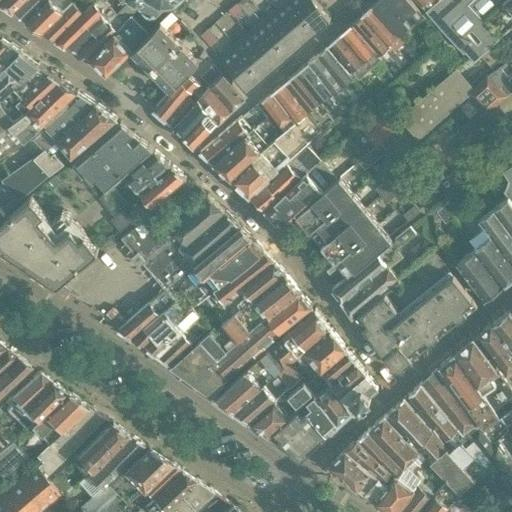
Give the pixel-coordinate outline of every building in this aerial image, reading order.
[(0,0),(12,9),(21,0),(0,0)] [(21,0),(12,9),(27,18),(44,0),(21,0)] [(44,0),(27,18),(42,28),(65,7),(72,0),(44,0)] [(42,28),(56,38),(76,18),(83,10),(93,0),(84,0),(79,6),(72,0),(65,7),(42,28)] [(56,38),(65,43),(96,12),(107,2),(105,0),(93,0),(83,10),(56,38)] [(89,59),(89,58),(91,56),(115,31),(131,14),(139,5),(135,1),(134,1),(133,0),(127,0),(117,11),(107,2),(96,12),(65,43),(77,51),(89,59)] [(133,0),(134,1),(135,1),(139,5),(147,14),(155,15),(171,0),(133,0)] [(240,0),(238,2),(244,9),(254,1),(252,0),(240,0)] [(317,29),(291,0),(286,0),(276,9),(304,41),(317,29)] [(316,0),(291,0),(317,29),(328,20),(328,19),(331,17),(316,0)] [(397,32),(407,24),(386,0),(376,0),(372,4),(397,32)] [(404,19),(411,13),(419,23),(425,17),(411,0),(386,0),(407,24),(408,23),(404,19)] [(499,36),(482,18),(468,2),(470,0),(437,0),(434,3),(426,10),(441,28),(463,52),(465,50),(474,60),(479,55),(487,48),(499,36)] [(470,0),(468,2),(482,18),(502,0),(470,0)] [(511,0),(502,0),(482,18),(499,36),(511,25),(511,24),(511,0)] [(244,9),(250,16),(260,8),(254,1),(244,9)] [(372,4),(362,14),(395,50),(404,41),(398,34),(399,34),(397,32),(372,4)] [(304,41),(276,9),(262,21),(290,53),(304,41)] [(91,56),(89,58),(93,62),(94,61),(95,62),(96,61),(107,73),(109,70),(131,49),(132,48),(148,32),(131,14),(115,31),(91,56)] [(362,14),(351,23),(379,55),(386,49),(401,66),(404,63),(396,53),(395,51),(395,50),(362,14)] [(170,87),(178,80),(193,65),(198,60),(160,21),(154,27),(140,41),(132,49),(134,51),(134,54),(138,58),(141,58),(147,64),(147,67),(150,71),(154,71),(159,76),(159,79),(162,83),(165,82),(170,87)] [(290,53),(262,21),(249,33),(276,65),(290,53)] [(351,23),(341,32),(370,68),(381,58),(379,55),(351,23)] [(370,68),(341,32),(330,41),(359,78),(370,68)] [(276,65),(249,33),(235,44),(263,77),(276,65)] [(0,54),(12,41),(2,35),(0,37),(0,54)] [(0,69),(21,48),(12,41),(0,54),(0,69)] [(263,77),(235,44),(220,57),(248,88),(250,86),(251,87),(263,77)] [(317,53),(343,85),(348,80),(351,83),(354,80),(326,46),(317,53)] [(0,97),(17,117),(61,77),(46,67),(34,57),(21,48),(0,69),(0,97)] [(498,59),(487,48),(479,55),(490,67),(498,59)] [(404,63),(406,64),(408,62),(399,51),(396,53),(404,63)] [(308,61),(342,103),(351,94),(343,85),(317,53),(308,61)] [(511,56),(500,66),(511,80),(511,56)] [(296,71),(320,100),(325,96),(333,106),(328,110),(334,119),(347,108),(342,103),(308,61),(296,71)] [(506,95),(511,89),(511,80),(500,66),(489,75),(506,95)] [(456,68),(399,117),(418,138),(465,96),(462,93),(462,90),(470,83),(456,68)] [(309,111),(318,123),(319,122),(323,127),(332,119),(327,111),(322,114),(315,105),(320,100),(296,71),(284,81),(309,111)] [(154,107),(165,117),(187,93),(190,90),(192,92),(200,83),(188,72),(170,88),(157,103),(154,107)] [(224,72),(211,85),(233,108),(246,95),(224,72)] [(496,103),(506,95),(489,75),(479,83),(496,103)] [(0,156),(25,139),(43,122),(78,89),(61,77),(17,117),(11,122),(0,130),(0,156)] [(284,81),(273,90),(295,121),(309,111),(284,81)] [(486,112),(496,103),(479,83),(468,93),(486,112)] [(209,107),(222,118),(233,108),(211,85),(197,97),(209,107)] [(44,148),(33,157),(50,174),(64,162),(54,152),(62,146),(60,143),(61,142),(66,138),(63,135),(97,102),(78,89),(43,122),(47,126),(35,138),(44,148)] [(261,99),(284,131),(295,121),(273,90),(261,99)] [(363,91),(355,98),(358,102),(366,95),(363,91)] [(165,117),(173,124),(197,97),(195,95),(192,98),(187,93),(165,117)] [(0,130),(11,122),(17,117),(0,97),(0,130)] [(173,124),(184,134),(209,107),(197,97),(173,124)] [(371,117),(381,110),(370,97),(360,104),(371,117)] [(460,107),(470,117),(477,110),(468,100),(460,107)] [(66,138),(61,142),(72,156),(118,117),(97,102),(63,135),(66,138)] [(209,107),(184,134),(194,144),(222,118),(209,107)] [(381,109),(371,118),(362,125),(377,144),(396,128),(381,109)] [(232,177),(249,193),(306,142),(322,128),(318,123),(309,111),(295,121),(284,131),(267,144),(232,177)] [(200,150),(214,161),(252,127),(242,115),(234,121),(200,150)] [(125,172),(126,173),(155,148),(121,119),(76,157),(93,178),(97,175),(107,188),(125,172)] [(214,161),(232,177),(267,144),(252,127),(214,161)] [(249,193),(265,208),(307,170),(320,158),(321,158),(306,142),(249,193)] [(377,145),(373,148),(379,155),(386,149),(380,142),(377,145)] [(126,173),(140,190),(173,163),(155,148),(126,173)] [(373,148),(366,154),(372,161),(379,155),(373,148)] [(358,160),(364,168),(372,161),(366,154),(358,160)] [(33,157),(13,172),(29,190),(50,174),(33,157)] [(282,226),(296,213),(323,189),(337,178),(320,158),(307,170),(265,208),(281,225),(282,226)] [(173,163),(140,190),(152,205),(187,175),(173,163)] [(507,196),(494,206),(511,229),(511,164),(503,171),(508,179),(504,191),(504,190),(503,191),(507,196)] [(446,174),(457,188),(464,183),(454,169),(446,174)] [(13,172),(2,180),(12,191),(19,199),(29,190),(13,172)] [(391,175),(383,181),(389,188),(397,181),(391,175)] [(323,189),(296,213),(310,229),(301,236),(300,236),(299,237),(299,238),(299,239),(299,240),(299,241),(300,241),(301,242),(302,242),(303,242),(303,241),(304,240),(313,233),(335,259),(326,267),(325,267),(325,268),(324,268),(324,269),(324,270),(324,271),(325,272),(326,272),(327,273),(328,272),(329,272),(330,271),(339,263),(345,271),(347,272),(348,274),(377,251),(392,238),(390,236),(340,176),(337,178),(323,189)] [(2,180),(0,181),(0,215),(6,211),(1,205),(4,202),(2,199),(12,191),(2,180)] [(376,187),(381,194),(389,188),(383,181),(376,187)] [(397,181),(389,188),(395,195),(402,188),(397,181)] [(122,207),(128,203),(114,185),(108,190),(112,195),(116,200),(120,204),(122,207)] [(389,188),(381,194),(387,201),(395,195),(389,188)] [(99,198),(103,202),(112,195),(108,190),(99,198)] [(187,311),(215,288),(264,247),(253,236),(225,209),(207,193),(171,223),(161,231),(146,216),(121,237),(165,287),(167,286),(177,298),(164,309),(175,321),(187,311)] [(30,194),(0,220),(0,245),(1,245),(3,246),(2,249),(7,252),(9,250),(14,253),(17,255),(16,258),(21,261),(23,259),(25,261),(24,264),(29,267),(31,265),(33,267),(32,270),(37,273),(39,271),(42,272),(40,275),(45,278),(48,276),(50,278),(49,281),(53,284),(56,282),(57,283),(99,248),(75,221),(61,234),(55,233),(50,227),(50,221),(50,217),(30,194)] [(112,195),(103,202),(107,207),(116,200),(112,195)] [(442,203),(443,205),(452,217),(459,211),(449,198),(442,203)] [(116,200),(107,207),(111,212),(120,204),(116,200)] [(120,204),(111,212),(115,216),(123,210),(123,209),(122,207),(120,204)] [(404,213),(408,219),(420,209),(415,204),(404,213)] [(452,217),(443,205),(436,211),(435,209),(433,211),(434,219),(442,217),(445,222),(452,217)] [(479,217),(489,231),(492,234),(493,234),(511,258),(511,229),(494,206),(479,217)] [(123,210),(115,216),(111,219),(120,230),(132,221),(123,210)] [(409,225),(377,251),(386,263),(389,267),(403,256),(397,248),(400,246),(400,245),(415,233),(409,225)] [(470,239),(476,247),(504,283),(511,276),(511,258),(493,234),(492,234),(489,231),(486,233),(483,229),(470,239)] [(224,300),(235,290),(275,258),(264,247),(215,288),(224,300)] [(504,283),(476,247),(474,248),(475,248),(457,261),(485,297),(504,283)] [(434,249),(419,260),(420,261),(413,267),(423,280),(430,274),(431,274),(445,263),(434,249)] [(332,287),(342,299),(386,263),(377,251),(348,274),(332,287)] [(220,317),(224,321),(285,270),(275,258),(235,290),(224,300),(221,302),(227,310),(220,317)] [(342,299),(354,315),(355,316),(384,292),(400,280),(399,278),(398,278),(389,267),(386,263),(342,299)] [(237,339),(268,315),(300,288),(285,270),(224,321),(223,321),(224,323),(237,339)] [(366,330),(373,339),(394,366),(400,367),(421,349),(462,316),(477,304),(453,273),(403,314),(384,292),(355,316),(366,329),(366,330)] [(167,286),(165,287),(149,301),(149,302),(159,313),(164,309),(177,298),(167,286)] [(300,288),(268,315),(280,329),(312,303),(300,288)] [(159,313),(149,302),(118,327),(132,336),(159,313)] [(511,308),(510,306),(492,321),(511,345),(511,308)] [(284,335),(300,354),(301,355),(331,327),(315,307),(284,335)] [(147,345),(175,321),(164,309),(159,313),(132,336),(146,346),(147,345)] [(187,311),(175,321),(147,345),(157,353),(190,323),(187,320),(192,317),(187,311)] [(230,345),(194,379),(212,393),(229,375),(281,330),(280,329),(268,315),(237,339),(230,345)] [(193,320),(190,323),(157,353),(170,362),(198,337),(190,329),(196,324),(193,320)] [(479,332),(508,372),(511,368),(511,345),(492,321),(479,332)] [(172,364),(194,379),(230,345),(237,339),(224,323),(217,329),(214,326),(199,339),(172,364)] [(346,347),(331,327),(301,355),(300,354),(297,356),(307,369),(316,362),(321,369),(346,347)] [(284,335),(262,354),(277,372),(279,370),(291,360),(297,356),(300,354),(284,335)] [(473,337),(455,352),(499,416),(511,406),(511,389),(498,370),(473,337)] [(0,369),(16,354),(6,347),(0,352),(0,369)] [(316,362),(307,369),(314,377),(323,371),(330,380),(356,359),(346,347),(321,369),(316,362)] [(499,416),(455,352),(439,366),(484,427),(499,416)] [(0,391),(2,390),(29,364),(16,354),(0,369),(0,391)] [(216,395),(235,408),(277,372),(262,354),(216,395)] [(366,372),(356,359),(330,380),(340,393),(366,372)] [(235,408),(251,419),(283,390),(284,391),(303,375),(291,360),(279,370),(277,372),(235,408)] [(503,491),(507,487),(507,488),(504,491),(511,501),(511,458),(501,442),(499,439),(493,443),(436,368),(420,382),(436,400),(434,402),(455,425),(462,434),(468,429),(475,439),(493,462),(500,472),(496,475),(501,481),(497,484),(503,491)] [(14,416),(23,406),(39,391),(51,380),(39,370),(28,379),(5,400),(10,406),(7,409),(14,416)] [(314,377),(307,382),(337,422),(352,409),(340,393),(323,371),(314,377)] [(366,372),(340,393),(352,409),(360,402),(351,392),(361,383),(370,393),(377,387),(366,372)] [(30,424),(36,418),(65,390),(51,380),(39,391),(23,406),(14,416),(27,428),(30,424)] [(307,408),(308,410),(312,414),(311,415),(325,432),(337,422),(307,382),(306,381),(303,381),(290,391),(300,405),(308,398),(312,404),(307,408)] [(455,425),(434,402),(436,400),(420,382),(408,393),(414,400),(419,406),(420,405),(422,408),(446,436),(449,439),(453,436),(448,431),(455,425)] [(351,392),(360,402),(361,404),(372,395),(370,393),(361,383),(351,392)] [(30,425),(47,441),(48,442),(86,404),(65,390),(36,418),(30,424),(30,425)] [(251,419),(269,432),(290,414),(281,404),(289,398),(284,391),(283,390),(251,419)] [(424,454),(446,476),(460,491),(472,503),(481,494),(470,482),(475,478),(449,451),(432,429),(404,397),(385,413),(418,448),(424,454)] [(35,464),(50,481),(59,472),(64,468),(76,455),(72,451),(106,417),(104,416),(86,404),(48,442),(47,441),(35,453),(40,459),(35,464)] [(290,414),(269,432),(300,456),(322,435),(325,432),(311,415),(312,414),(308,410),(303,414),(297,408),(290,414)] [(424,454),(418,448),(385,413),(369,427),(418,478),(419,479),(422,476),(414,470),(419,465),(416,462),(424,454)] [(64,468),(71,474),(82,462),(89,469),(127,431),(111,420),(110,421),(64,468)] [(369,427),(357,437),(394,471),(395,472),(400,477),(411,487),(418,478),(369,427)] [(127,431),(89,469),(77,480),(92,496),(107,482),(147,445),(127,431)] [(0,449),(9,442),(4,436),(0,438),(0,449)] [(455,446),(449,451),(475,478),(493,462),(475,439),(465,447),(460,441),(458,442),(453,436),(449,439),(455,446)] [(357,437),(346,447),(378,473),(387,480),(395,472),(394,471),(357,437)] [(0,477),(25,455),(12,440),(9,442),(0,449),(0,477)] [(125,500),(136,490),(140,486),(164,465),(170,459),(147,445),(107,482),(115,490),(125,500)] [(336,467),(364,490),(378,473),(346,447),(336,457),(336,458),(334,458),(334,466),(336,466),(336,467)] [(136,490),(125,500),(120,504),(126,511),(132,511),(143,502),(144,503),(181,467),(170,459),(164,465),(140,486),(136,490)] [(35,511),(39,509),(59,491),(50,481),(35,464),(34,463),(3,491),(0,487),(0,511),(35,511)] [(143,502),(132,511),(160,511),(196,478),(181,467),(144,503),(143,502)] [(59,491),(62,495),(72,487),(71,486),(59,472),(50,481),(59,491)] [(376,499),(393,511),(411,487),(400,477),(395,472),(387,480),(378,473),(364,490),(376,499)] [(418,511),(443,511),(460,491),(446,476),(433,493),(418,511)] [(160,511),(187,511),(212,489),(196,478),(160,511)] [(393,511),(418,511),(433,493),(419,479),(418,478),(411,487),(393,511)] [(219,511),(230,502),(212,489),(187,511),(219,511)] [(126,511),(120,504),(125,500),(115,490),(92,511),(84,511),(81,508),(76,511),(126,511)] [(443,511),(467,511),(473,505),(472,503),(460,491),(443,511)] [(230,502),(219,511),(243,511),(244,511),(230,502)]
